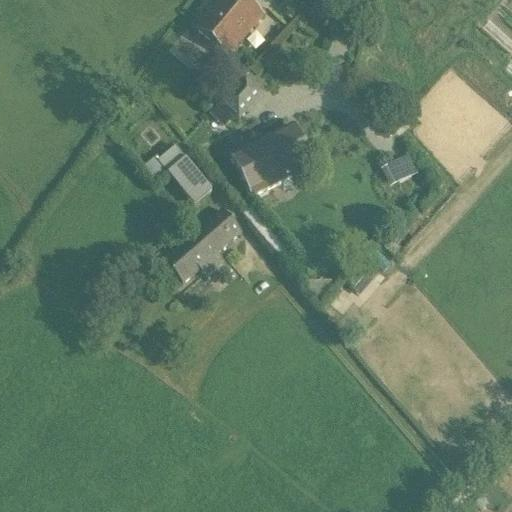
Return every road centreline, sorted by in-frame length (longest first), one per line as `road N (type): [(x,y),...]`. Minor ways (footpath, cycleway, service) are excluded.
road 1 (unknown): [(355,0),(339,51),(310,97),(218,153),(216,175),(243,224)]
road 2 (track): [(464,488),(279,279)]
